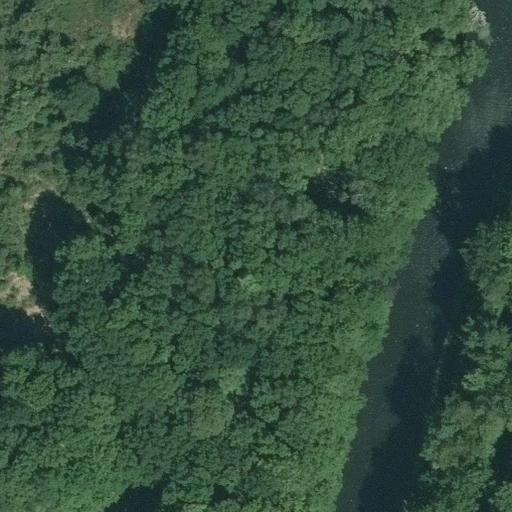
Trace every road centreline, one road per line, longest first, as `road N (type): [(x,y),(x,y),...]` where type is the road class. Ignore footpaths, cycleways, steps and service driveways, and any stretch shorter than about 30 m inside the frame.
road 1 (track): [(224,387),(287,344),(331,141),(368,54),(424,0)]
road 2 (track): [(98,402),(124,330),(164,156),(278,0)]
road 3 (track): [(261,511),(253,447),(224,387),(98,402)]
